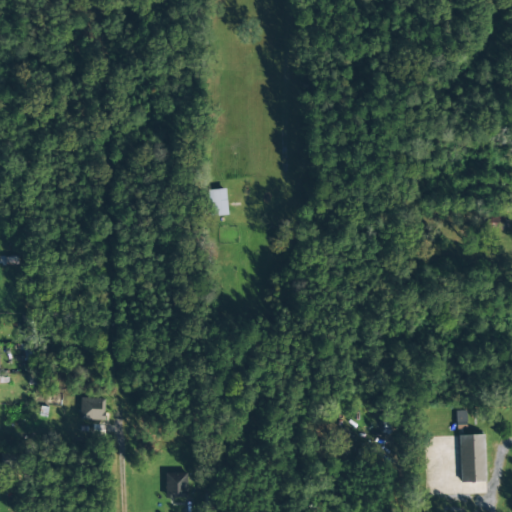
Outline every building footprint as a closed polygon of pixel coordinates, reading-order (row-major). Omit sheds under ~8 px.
[(226,216),(225,189),(208,190),(209,216),(226,216)] [(504,215),(485,217),(486,231),(505,229),(504,215)] [(104,420),(105,399),(80,398),(79,419),(104,420)] [(485,482),(484,435),(458,436),(459,483),(485,482)] [(21,454),(1,454),(1,467),(21,467),(21,454)] [(186,473),(164,474),(165,499),(187,498),(186,473)]
